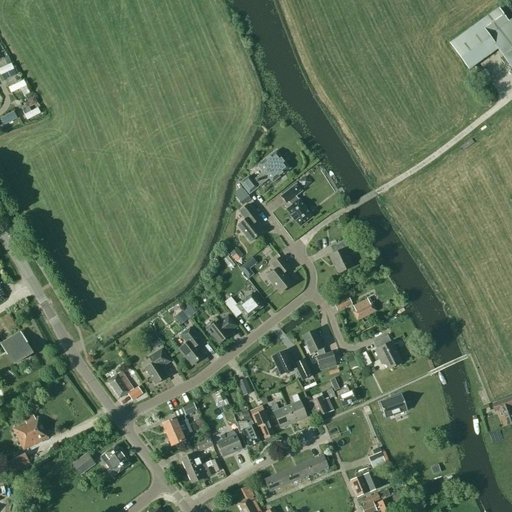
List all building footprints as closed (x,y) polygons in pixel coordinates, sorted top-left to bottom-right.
[(511,20),(508,23),(498,9),(450,44),(468,69),(497,49),(511,70),(511,20)] [(478,70),(475,66),(468,71),(471,75),(478,70)] [(17,82),(7,85),(10,94),(19,91),(17,82)] [(24,102),(26,108),(21,110),(24,119),(38,115),(33,99),(24,102)] [(12,108),(5,111),(12,126),(19,123),(12,108)] [(290,169),(275,150),(257,165),(263,172),(252,181),(248,176),(239,183),(249,195),(258,188),(257,188),(268,179),(272,183),(290,169)] [(311,183),(305,176),(298,182),(304,189),(311,183)] [(291,205),(286,209),(291,216),(290,217),(294,221),(295,220),(300,227),(312,217),(299,199),(298,200),(295,196),(302,191),(296,184),(280,196),(286,203),(288,202),(291,205)] [(242,205),(250,199),(241,187),(236,191),(235,196),(242,205)] [(237,226),(250,242),(262,233),(253,222),(259,218),(248,204),(239,212),(245,220),(237,226)] [(337,274),(353,266),(345,251),(349,249),(344,240),(330,247),(333,254),(329,256),(337,274)] [(229,253),(234,259),(241,254),(237,248),(229,253)] [(276,269),(267,277),(280,293),(292,283),(283,273),(289,268),(280,257),(272,264),(276,269)] [(246,319),(262,307),(251,294),(236,305),(230,298),(224,302),(235,317),(241,312),(246,319)] [(334,305),(337,310),(351,303),(349,298),(334,305)] [(368,315),(376,311),(372,303),(370,304),(367,299),(353,306),(355,311),(353,312),(357,321),(364,317),(365,320),(369,318),(368,315)] [(183,310),(189,318),(196,313),(190,305),(183,310)] [(189,318),(183,310),(175,317),(181,325),(189,318)] [(207,329),(218,344),(229,335),(227,333),(236,326),(227,315),(219,322),(218,321),(207,329)] [(187,359),(191,365),(203,356),(196,346),(201,342),(190,327),(180,335),(187,343),(178,350),(186,360),(187,359)] [(315,330),(302,336),(310,354),(316,351),(318,356),(315,357),(319,370),(336,366),(332,352),(324,354),(323,347),(323,348),(315,330)] [(27,343),(20,332),(19,332),(20,333),(16,336),(15,335),(7,340),(7,341),(1,345),(0,344),(0,343),(0,344),(6,355),(8,354),(14,364),(31,354),(25,344),(27,343)] [(388,369),(401,362),(391,342),(387,335),(373,342),(376,349),(374,350),(379,359),(382,357),(388,369)] [(160,345),(157,340),(150,344),(153,349),(160,345)] [(290,349),(294,356),(299,354),(295,346),(290,349)] [(169,362),(161,349),(148,357),(152,363),(144,368),(155,384),(166,377),(163,372),(164,372),(165,367),(164,365),(169,362)] [(294,368),(285,350),(271,357),(280,375),(294,368)] [(311,377),(303,359),(293,364),(301,381),(311,377)] [(121,372),(107,381),(120,398),(133,389),(121,372)] [(254,398),(248,384),(240,388),(246,402),(254,398)] [(137,387),(127,394),(132,400),(142,394),(137,387)] [(342,407),(356,400),(352,390),(349,392),(347,387),(336,392),(342,407)] [(335,397),(331,389),(326,391),(329,399),(335,397)] [(226,400),(223,392),(215,396),(218,403),(220,402),(222,407),(228,404),(226,400)] [(286,407),(293,423),(306,418),(299,402),(296,395),(291,398),(294,404),(286,407)] [(407,411),(401,395),(380,402),(383,411),(385,418),(407,411)] [(277,406),(283,403),(280,396),(274,399),(277,406)] [(319,417),(333,411),(327,398),(322,401),(320,397),(307,403),(312,414),(316,412),(319,417)] [(511,411),(511,397),(491,404),(494,412),(498,411),(503,427),(511,423),(511,418),(509,410),(511,409),(511,411)] [(196,411),(193,403),(182,408),(185,416),(196,411)] [(279,429),(293,423),(286,407),(278,410),(275,404),(271,406),(273,412),(273,413),(279,429)] [(274,435),(268,423),(263,410),(251,416),(256,428),(259,426),(265,439),(274,435)] [(250,419),(247,411),(241,414),(244,422),(245,422),(250,419)] [(22,449),(48,437),(38,416),(34,418),(33,414),(23,419),(25,422),(12,428),(22,449)] [(166,435),(189,425),(186,419),(182,421),(182,422),(178,424),(175,418),(162,424),(166,435)] [(244,422),(236,422),(240,431),(242,430),(249,446),(260,441),(252,422),(247,424),(246,421),(245,422),(244,422)] [(189,425),(166,435),(171,446),(185,440),(182,435),(187,433),(187,434),(192,432),(189,425)] [(235,435),(235,436),(234,432),(231,431),(227,433),(226,436),(227,439),(226,439),(224,435),(220,436),(222,441),(217,443),(223,457),(241,449),(235,435)] [(201,450),(213,445),(209,438),(197,443),(201,450)] [(114,475),(129,464),(115,445),(100,456),(101,457),(100,458),(103,462),(104,461),(114,475)] [(186,471),(202,464),(196,452),(181,458),(186,471)] [(385,464),(381,452),(368,457),(372,468),(385,464)] [(87,453),(79,458),(71,464),(78,474),(94,462),(87,453)] [(30,465),(25,454),(7,462),(13,473),(30,465)] [(303,463),(308,475),(327,467),(322,455),(303,463)] [(205,463),(202,464),(186,471),(191,483),(210,475),(207,468),(213,466),(215,472),(222,469),(217,458),(211,461),(210,461),(205,463)] [(303,463),(284,471),(289,483),(308,475),(303,463)] [(387,468),(389,475),(395,473),(392,466),(387,468)] [(247,467),(240,469),(243,475),(250,473),(247,467)] [(269,491),(289,483),(284,471),(264,479),(269,491)] [(357,496),(381,487),(374,471),(351,481),(357,496)] [(239,504),(243,511),(257,505),(247,488),(242,490),(247,499),(239,504)] [(389,495),(387,490),(380,493),(380,494),(378,495),(377,494),(363,499),(366,505),(380,500),(389,495)] [(403,500),(400,493),(391,497),(394,504),(403,500)] [(381,502),(380,500),(366,505),(362,507),(363,511),(372,511),(376,511),(375,510),(379,508),(380,511),(391,511),(386,500),(381,502)]
